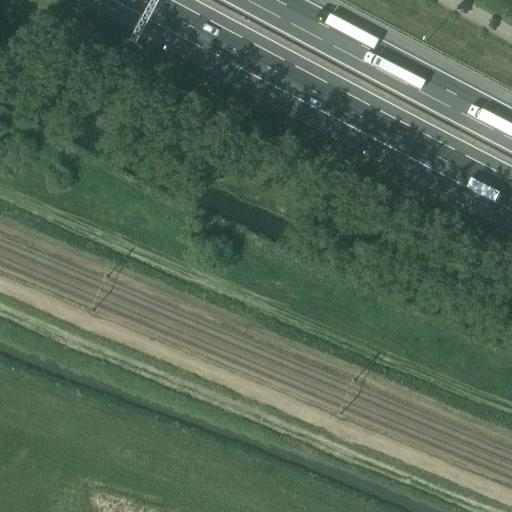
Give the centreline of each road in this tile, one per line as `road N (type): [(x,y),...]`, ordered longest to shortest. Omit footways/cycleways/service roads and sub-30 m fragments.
road 1 (motorway): [(140,0),(511,195)]
road 2 (motorway): [(511,124),(274,0)]
